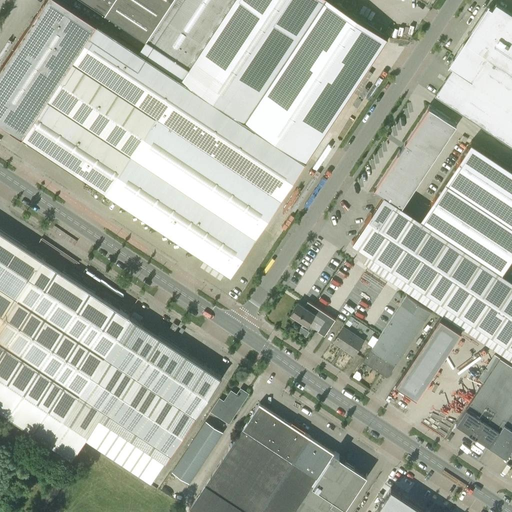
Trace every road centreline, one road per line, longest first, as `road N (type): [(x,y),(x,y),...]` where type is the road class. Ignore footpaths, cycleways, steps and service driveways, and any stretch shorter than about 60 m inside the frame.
road 1 (unclassified): [(237,329),(448,0)]
road 2 (unclassified): [(509,511),(237,329)]
road 3 (unclassified): [(237,329),(0,174)]
